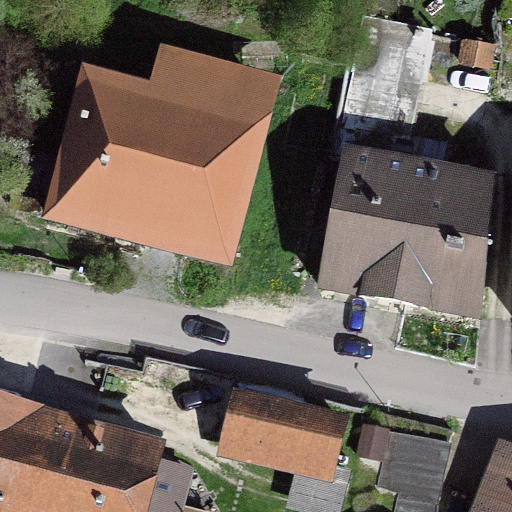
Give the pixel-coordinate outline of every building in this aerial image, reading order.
[(344,159),(437,178),(442,159),(406,152),(408,140),(401,138),(423,34),(364,22),(334,157),(344,159)] [(152,97),(84,81),(62,163),(49,217),(48,221),(227,268),(270,103),(158,73),(152,97)] [(24,153),(10,207),(49,217),(62,163),(24,153)] [(437,178),(344,159),(320,289),(477,319),(492,188),(437,178)] [(329,467),(341,423),(237,397),(226,442),(329,467)] [(0,511),(180,511),(189,476),(156,466),(159,454),(0,411),(0,511)] [(431,511),(448,444),(389,432),(376,486),(398,494),(393,511),(431,511)] [(511,511),(511,454),(502,451),(478,511),(511,511)]
